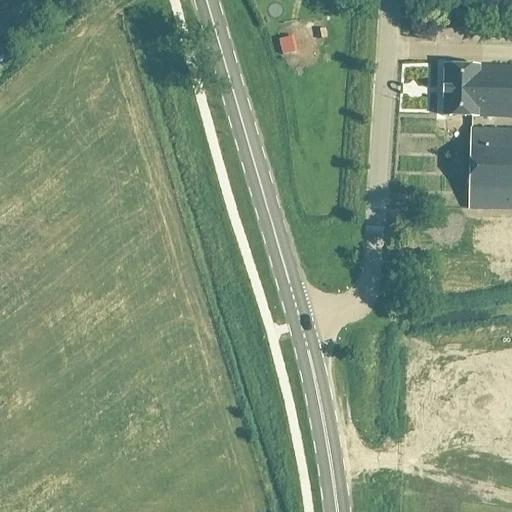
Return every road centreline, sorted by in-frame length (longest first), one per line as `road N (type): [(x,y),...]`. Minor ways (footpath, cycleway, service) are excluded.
road 1 (residential): [(300,322),(346,304),(368,275),(388,0)]
road 2 (secondary): [(300,322),(205,0)]
road 3 (secondary): [(334,511),(300,322)]
